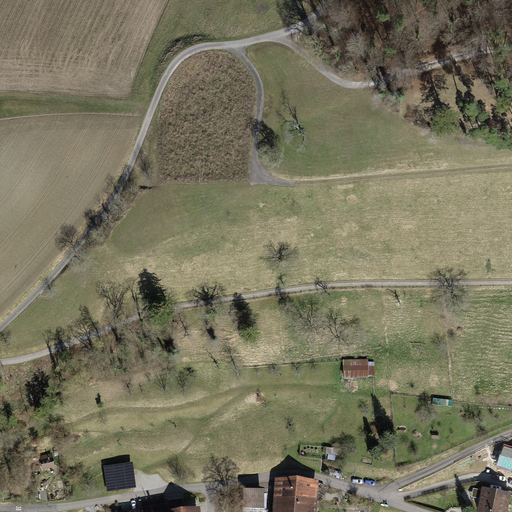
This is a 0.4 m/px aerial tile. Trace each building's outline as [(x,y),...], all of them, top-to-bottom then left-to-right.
[(348,370),(348,384),(372,384),(372,370),(348,370)] [(53,458),(41,462),(45,474),(57,469),(53,458)] [(134,469),(109,472),(111,494),(137,491),(134,469)] [(280,480),(277,511),(279,511),(313,511),(315,482),(300,481),(280,480)] [(511,497),(485,490),(478,511),(510,511),(511,506),(511,497)] [(246,509),(262,509),(263,494),(247,493),(246,509)]
